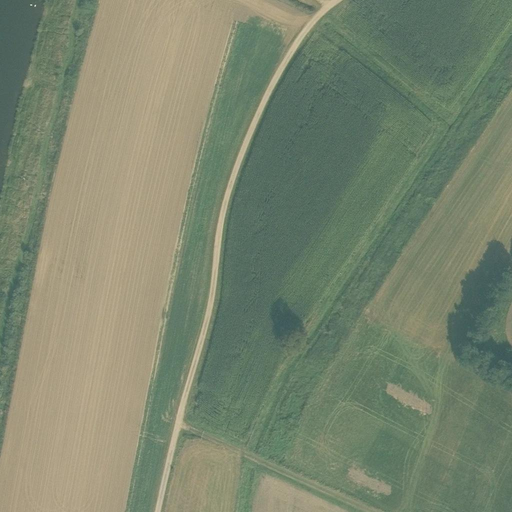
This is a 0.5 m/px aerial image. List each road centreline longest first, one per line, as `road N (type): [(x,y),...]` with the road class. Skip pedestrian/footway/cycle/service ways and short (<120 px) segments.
road 1 (track): [(157,511),(213,296),(232,176),(284,59),(337,0)]
road 2 (track): [(178,424),(373,511)]
